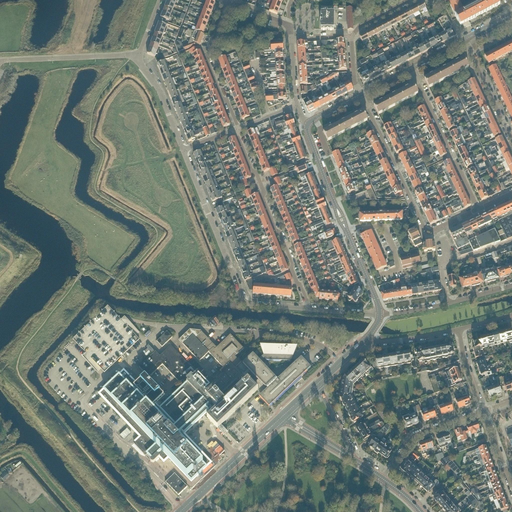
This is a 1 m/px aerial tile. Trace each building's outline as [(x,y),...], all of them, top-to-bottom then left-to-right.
[(213,8),(215,3),(208,0),(207,0),(206,3),(205,2),(204,5),(213,8)] [(446,0),(448,0),(449,4),(456,16),(455,16),(460,26),(463,25),(464,26),(469,23),(469,22),(500,5),(497,0),(485,0),(464,11),(458,0),(446,0)] [(279,9),(281,4),(273,1),(272,3),(271,3),(270,6),(279,9)] [(173,10),(175,5),(167,2),(165,7),(173,10)] [(421,14),(423,12),(422,10),(426,8),(423,3),(417,7),(420,12),(421,14)] [(211,13),(213,8),(204,5),(203,7),(204,7),(203,10),(211,13)] [(277,15),(279,9),(270,6),(269,9),(270,9),(269,12),(277,15)] [(172,13),(173,10),(165,7),(163,13),(172,16),(173,14),(172,13)] [(414,15),(420,12),(417,7),(411,10),(414,15)] [(209,18),(211,13),(203,10),(202,13),(201,13),(200,15),(209,18)] [(408,18),(414,15),(411,10),(405,13),(408,18)] [(334,30),(334,11),(321,11),(321,30),(334,30)] [(171,18),(172,16),(163,13),(161,18),(169,21),(170,18),(171,18)] [(409,20),(408,18),(405,13),(400,16),(402,21),(405,19),(406,21),(409,20)] [(207,24),(209,18),(200,15),(199,17),(200,18),(199,21),(207,24)] [(403,23),(402,21),(400,16),(394,19),(397,24),(400,22),(401,24),(403,23)] [(453,35),(455,34),(446,16),(438,20),(445,33),(448,40),(454,37),(453,35)] [(398,26),(397,24),(394,19),(389,22),(391,27),(394,25),(395,27),(398,26)] [(205,29),(207,24),(199,21),(198,23),(197,23),(196,25),(205,29)] [(392,29),(391,27),(389,22),(383,24),(384,26),(386,30),(389,28),(390,30),(392,29)] [(167,26),(159,23),(157,28),(166,32),(167,29),(166,29),(167,26)] [(203,34),(205,29),(196,25),(195,27),(196,28),(195,31),(203,34)] [(165,34),(166,32),(157,28),(155,33),(163,36),(164,34),(165,34)] [(193,44),(194,46),(198,45),(200,46),(204,35),(188,29),(187,32),(186,31),(186,34),(186,36),(191,38),(188,44),(189,45),(193,44)] [(369,39),(375,35),(372,30),(366,34),(369,39)] [(162,39),(163,36),(155,33),(153,38),(162,42),(163,40),(162,39)] [(443,43),(448,40),(445,33),(439,36),(443,43)] [(362,42),(369,39),(366,34),(360,37),(362,42)] [(427,39),(425,37),(425,36),(423,37),(425,40),(424,40),(425,43),(423,45),(426,52),(432,49),(428,42),(427,39)] [(437,46),(443,43),(439,36),(434,39),(437,46)] [(161,44),(162,42),(153,38),(151,44),(159,47),(160,44),(161,44)] [(432,49),(437,46),(434,39),(428,42),(432,49)] [(272,44),(273,44),(271,40),(270,41),(270,40),(264,43),(265,52),(283,50),(283,44),(274,44),(274,45),(272,45),(272,44)] [(183,47),(181,43),(177,41),(176,45),(178,53),(184,50),(183,47)] [(420,46),(417,41),(414,42),(417,48),(420,55),(426,52),(423,45),(420,46)] [(489,64),(493,61),(511,51),(511,41),(485,56),(489,64)] [(417,48),(414,42),(411,44),(411,45),(411,46),(412,46),(414,49),(411,51),(415,58),(420,55),(417,48)] [(158,49),(159,47),(151,44),(149,49),(158,52),(159,50),(158,49)] [(158,55),(158,52),(149,49),(147,54),(155,57),(156,54),(158,55)] [(395,55),(395,56),(392,50),(390,51),(392,54),(393,56),(395,60),(398,66),(404,63),(400,57),(397,58),(395,55)] [(196,59),(202,57),(200,51),(191,54),(191,55),(192,54),(192,56),(194,56),(196,59)] [(393,56),(392,54),(390,51),(388,52),(391,57),(390,58),(392,61),(389,63),(392,69),(398,66),(395,60),(393,56)] [(409,61),(415,58),(411,51),(406,54),(409,61)] [(404,63),(409,61),(406,54),(400,57),(404,63)] [(196,66),(205,62),(202,57),(196,59),(197,63),(195,64),(196,66)] [(455,74),(469,67),(464,59),(451,66),(455,74)] [(228,64),(232,63),(231,61),(220,65),(223,70),(229,67),(228,64)] [(386,64),(384,61),(382,62),(387,72),(392,69),(389,63),(386,64)] [(167,67),(166,67),(164,62),(157,64),(157,65),(158,65),(160,71),(167,68),(167,67)] [(200,71),(207,68),(205,62),(196,66),(197,68),(199,67),(200,71)] [(387,72),(382,62),(379,64),(380,67),(378,69),(381,75),(384,74),(387,72)] [(491,74),(498,71),(496,65),(495,66),(491,68),(491,67),(488,69),(491,74)] [(372,71),(370,69),(369,66),(366,67),(369,73),(366,74),(370,81),(375,78),(372,71)] [(381,75),(378,69),(376,66),(373,67),(374,70),(372,71),(375,78),(381,75)] [(442,81),(455,74),(451,66),(438,73),(442,81)] [(162,76),(169,74),(168,71),(170,70),(169,67),(167,68),(160,71),(162,76)] [(209,74),(208,71),(207,68),(200,71),(202,74),(200,75),(201,77),(209,74)] [(232,74),(236,73),(235,71),(225,75),(227,80),(233,77),(232,74)] [(494,80),(501,77),(498,71),(491,74),(494,80)] [(165,82),(171,80),(170,77),(172,76),(171,73),(169,74),(162,76),(165,82)] [(366,74),(363,76),(361,73),(358,74),(360,77),(360,78),(364,84),(370,81),(366,74)] [(429,88),(442,81),(438,73),(425,80),(429,88)] [(205,82),(211,79),(209,74),(201,77),(202,79),(203,79),(205,82)] [(497,86),(504,82),(501,77),(494,80),(497,86)] [(349,83),(347,78),(341,81),(344,86),(344,87),(344,86),(348,93),(353,90),(349,83)] [(205,89),(214,85),(211,79),(205,82),(206,86),(204,86),(205,89)] [(470,88),(477,85),(474,79),(468,82),(469,85),(464,88),(464,89),(465,91),(468,89),(470,88)] [(174,85),(173,85),(171,80),(165,82),(167,88),(175,85),(174,85)] [(236,84),(240,83),(239,81),(229,85),(231,90),(237,87),(236,84)] [(339,85),(337,82),(335,82),(339,89),(342,96),(348,93),(344,86),(344,87),(342,88),(340,85),(339,85)] [(499,91),(506,88),(504,82),(497,86),(499,91)] [(174,86),(175,86),(175,85),(167,88),(170,94),(176,92),(174,86)] [(216,91),(214,86),(214,85),(205,89),(206,91),(208,90),(209,94),(216,91)] [(405,101),(418,94),(414,85),(400,92),(405,101)] [(473,94),(479,90),(477,85),(470,88),(468,89),(469,91),(469,92),(472,91),(473,94)] [(337,90),(336,89),(335,88),(332,90),(332,89),(332,90),(333,92),(337,99),(342,96),(339,89),(337,90)] [(502,97),(509,93),(506,88),(499,91),(502,97)] [(477,99),(482,96),(479,90),(473,94),(475,97),(472,98),(473,100),(476,99),(477,99)] [(172,100),(181,96),(179,91),(176,92),(170,94),(172,100)] [(210,100),(212,99),(218,97),(216,91),(209,94),(211,97),(209,98),(210,100)] [(240,95),(244,93),(243,91),(233,95),(235,100),(241,97),(240,95)] [(331,101),(337,99),(333,92),(328,95),(331,101)] [(392,108),(405,101),(400,92),(387,99),(392,108)] [(504,102),(511,99),(509,93),(502,97),(504,102)] [(326,104),(331,101),(328,95),(323,98),(326,104)] [(174,106),(181,104),(184,102),(182,96),(181,96),(172,100),(174,106)] [(485,101),(482,96),(477,99),(476,99),(473,100),(474,102),(474,103),(477,101),(478,104),(485,101)] [(214,105),(221,102),(218,97),(212,99),(214,105)] [(318,98),(317,97),(316,98),(317,101),(320,107),(326,104),(323,98),(319,100),(318,98)] [(444,105),(442,101),(445,100),(444,99),(444,97),(435,101),(435,102),(438,107),(444,105)] [(312,104),(311,103),(308,98),(302,101),(303,101),(305,106),(309,113),(315,110),(312,104)] [(315,110),(320,107),(317,101),(316,98),(315,98),(313,99),(314,101),(311,103),(312,104),(315,110)] [(378,115),(392,108),(387,99),(374,106),(378,115)] [(244,105),(248,103),(247,101),(237,105),(239,110),(245,107),(244,105)] [(471,113),(471,114),(476,112),(481,110),(482,109),(487,107),(485,101),(478,104),(480,107),(477,109),(471,113)] [(216,111),(223,108),(221,102),(214,105),(216,111)] [(184,108),(183,109),(181,104),(174,106),(177,112),(184,109),(184,108)] [(448,106),(445,107),(444,105),(438,107),(440,113),(446,110),(449,109),(452,108),(451,106),(448,107),(448,106)] [(422,118),(428,115),(424,106),(418,110),(419,113),(418,114),(420,116),(421,116),(422,118)] [(486,114),(490,112),(487,107),(482,109),(481,110),(476,112),(477,115),(479,114),(481,117),(482,116),(484,116),(483,115),(486,114)] [(179,118),(186,115),(188,114),(186,108),(184,109),(177,112),(179,118)] [(219,116),(225,114),(223,108),(216,111),(214,111),(215,113),(217,113),(219,116)] [(443,119),(449,116),(446,110),(440,113),(443,119)] [(248,115),(252,113),(251,111),(241,115),(243,120),(250,117),(248,115)] [(354,127),(367,120),(363,112),(350,119),(354,127)] [(478,125),(492,118),(490,112),(486,114),(483,115),(484,116),(482,116),(481,117),(482,120),(477,122),(478,125)] [(187,118),(189,117),(188,114),(186,115),(179,118),(181,124),(188,121),(187,118)] [(219,123),(228,119),(225,114),(219,116),(220,120),(218,121),(219,123)] [(281,124),(293,120),(291,114),(287,116),(288,117),(284,119),(285,121),(284,121),(283,121),(276,124),(274,119),(273,120),(273,121),(271,122),(273,127),(276,126),(281,124)] [(425,124),(431,121),(428,115),(422,118),(419,120),(416,121),(417,123),(420,121),(421,123),(423,122),(425,124)] [(451,120),(449,116),(443,119),(446,125),(452,122),(458,119),(457,117),(454,118),(451,120)] [(448,131),(450,130),(455,128),(454,127),(457,126),(455,122),(461,120),(460,118),(458,119),(452,122),(446,125),(448,130),(448,131)] [(489,126),(495,123),(492,118),(478,125),(477,125),(478,127),(482,125),(484,124),(485,124),(487,127),(489,126)] [(223,128),(230,125),(228,119),(219,123),(220,125),(222,124),(223,128)] [(341,134),(354,127),(350,119),(337,126),(341,134)] [(189,124),(191,123),(190,120),(188,121),(181,124),(184,130),(190,127),(189,124)] [(283,129),(285,128),(294,124),(293,120),(281,124),(283,129)] [(394,124),(397,123),(396,121),(391,124),(384,127),(386,132),(396,128),(394,124)] [(424,131),(427,129),(433,127),(431,121),(425,124),(426,127),(423,128),(424,129),(424,131)] [(486,135),(498,129),(495,123),(489,126),(487,127),(486,128),(487,131),(485,133),(486,135)] [(284,133),(296,129),(294,124),(285,128),(286,131),(284,132),(284,133)] [(328,141),(341,134),(337,126),(323,133),(328,141)] [(464,132),(461,126),(457,128),(458,130),(456,131),(451,133),(450,134),(453,140),(458,137),(459,137),(462,135),(461,134),(464,132)] [(191,130),(192,129),(191,127),(190,127),(184,130),(186,136),(193,133),(191,130)] [(433,127),(427,129),(424,131),(425,133),(426,133),(428,132),(430,135),(436,132),(433,127)] [(396,128),(386,132),(389,138),(398,133),(401,132),(405,130),(405,128),(398,131),(396,128)] [(492,139),(500,135),(498,129),(486,135),(484,135),(485,137),(489,135),(490,136),(490,135),(492,139)] [(250,138),(256,136),(254,130),(248,132),(250,138)] [(199,135),(198,131),(193,133),(186,136),(189,142),(188,142),(189,142),(192,141),(195,140),(195,139),(194,137),(199,135)] [(373,132),(367,135),(369,141),(376,138),(373,132)] [(427,143),(432,141),(439,138),(436,132),(430,135),(428,136),(429,139),(428,140),(429,140),(426,141),(427,143)] [(283,143),(287,142),(299,137),(297,133),(290,136),(291,138),(286,140),(286,139),(282,141),(283,143)] [(391,143),(398,140),(401,139),(399,135),(398,133),(389,138),(391,143)] [(456,145),(462,142),(464,141),(463,137),(468,135),(467,133),(465,134),(462,135),(459,137),(458,137),(453,140),(456,145)] [(252,144),(259,141),(256,136),(250,138),(252,144)] [(231,146),(237,143),(235,137),(227,141),(228,143),(229,142),(231,146)] [(498,146),(504,143),(501,137),(495,140),(498,146)] [(369,148),(372,146),(378,143),(376,138),(369,141),(371,143),(364,146),(366,149),(369,148)] [(438,145),(441,143),(439,138),(432,141),(427,143),(428,145),(430,144),(432,148),(435,146),(438,145)] [(405,141),(403,142),(401,139),(398,140),(391,143),(394,148),(406,143),(405,141)] [(260,143),(261,143),(261,141),(259,141),(252,144),(255,150),(261,147),(260,143)] [(286,151),(290,150),(302,146),(300,141),(293,144),(294,146),(285,149),(286,151)] [(470,146),(473,144),(472,142),(467,145),(467,144),(463,146),(462,142),(456,145),(458,151),(464,148),(467,147),(470,146)] [(240,149),(237,143),(231,146),(228,147),(230,153),(231,152),(232,152),(233,152),(240,149)] [(374,152),(381,149),(378,143),(372,146),(374,152)] [(407,145),(406,143),(394,148),(397,154),(403,151),(406,149),(404,146),(407,145)] [(435,153),(444,149),(441,143),(438,145),(435,146),(432,148),(434,151),(435,153)] [(495,147),(497,153),(498,153),(500,151),(507,148),(504,143),(498,146),(495,147)] [(262,149),(264,148),(263,146),(261,147),(255,150),(257,155),(263,153),(262,149)] [(293,154),(296,153),(304,150),(302,146),(290,150),(286,151),(286,153),(292,151),(293,154)] [(407,155),(406,154),(411,152),(416,149),(416,147),(405,152),(406,153),(399,156),(401,162),(410,158),(411,157),(410,153),(407,155)] [(461,157),(467,154),(464,148),(458,151),(461,157)] [(497,159),(500,158),(509,154),(509,152),(507,148),(500,151),(498,153),(499,156),(496,158),(497,159)] [(242,155),(240,149),(233,152),(232,152),(231,152),(232,154),(234,154),(236,157),(242,155)] [(377,157),(383,154),(381,149),(374,152),(377,157)] [(447,155),(444,149),(435,153),(436,155),(436,156),(439,154),(441,158),(437,160),(438,162),(443,159),(442,157),(447,155)] [(291,159),(293,158),(305,154),(304,150),(296,153),(297,154),(290,157),(291,159)] [(196,160),(203,158),(200,152),(193,154),(194,155),(194,154),(196,160)] [(264,155),(266,154),(265,152),(263,153),(257,155),(259,161),(266,158),(264,155)] [(334,160),(341,157),(339,152),(332,154),(334,160)] [(384,161),(386,160),(383,154),(377,157),(380,163),(384,161)] [(464,163),(470,160),(467,154),(461,157),(464,163)] [(501,160),(503,164),(511,159),(509,154),(500,158),(501,160)] [(238,163),(244,160),(242,155),(236,157),(238,163)] [(198,166),(205,164),(208,162),(206,156),(203,158),(196,160),(198,166)] [(345,159),(344,156),(341,157),(334,160),(337,166),(346,162),(348,161),(347,158),(345,159)] [(466,169),(468,168),(472,166),(472,165),(474,164),(476,164),(474,160),(476,159),(475,157),(472,159),(470,160),(464,163),(466,168),(466,169)] [(266,161),(268,160),(267,158),(266,158),(259,161),(262,167),(268,164),(266,161)] [(412,161),(410,158),(401,162),(403,166),(404,165),(405,167),(409,165),(411,164),(414,163),(413,160),(412,161)] [(505,169),(508,168),(511,165),(511,159),(503,164),(505,169)] [(240,169),(246,166),(244,160),(238,163),(236,164),(237,166),(239,165),(240,169)] [(292,164),(289,165),(287,160),(285,161),(288,169),(293,167),(292,164)] [(380,169),(382,168),(384,167),(389,165),(386,160),(384,161),(380,163),(381,166),(379,167),(380,169)] [(445,163),(444,160),(439,163),(440,165),(443,164),(445,167),(442,168),(442,169),(440,170),(441,172),(452,166),(449,160),(445,163)] [(407,173),(413,170),(414,170),(417,168),(415,165),(418,163),(417,161),(414,163),(411,164),(409,165),(405,167),(406,169),(405,169),(407,173)] [(201,172),(207,170),(211,168),(208,162),(205,164),(198,166),(201,172)] [(348,163),(347,164),(346,162),(337,166),(339,171),(342,170),(345,169),(349,167),(348,163)] [(269,170),(270,170),(268,164),(262,167),(264,172),(269,170)] [(300,173),(307,170),(305,165),(288,171),(289,173),(297,170),(298,174),(300,173)] [(385,174),(391,171),(389,165),(384,167),(382,168),(384,171),(385,174)] [(240,173),(241,175),(242,175),(244,174),(249,172),(246,166),(240,169),(242,172),(240,173)] [(449,175),(455,172),(452,166),(441,172),(435,174),(436,176),(438,175),(444,172),(446,176),(449,175)] [(480,173),(477,166),(475,166),(476,168),(474,169),(472,170),(469,171),(468,172),(471,178),(476,175),(477,175),(477,174),(480,173)] [(350,173),(352,172),(350,167),(349,167),(345,169),(342,170),(339,171),(341,177),(348,174),(350,173)] [(203,178),(210,175),(213,174),(211,168),(207,170),(201,172),(203,178)] [(415,173),(414,170),(413,170),(407,173),(408,177),(409,176),(410,178),(416,175),(423,172),(424,172),(423,170),(421,171),(421,170),(415,173)] [(389,178),(394,176),(391,171),(385,174),(387,178),(387,179),(388,179),(389,178)] [(474,183),(480,180),(481,180),(480,176),(485,173),(484,171),(480,173),(477,174),(477,175),(476,175),(471,178),(474,183)] [(241,181),(245,180),(246,180),(251,178),(249,172),(244,174),(242,175),(241,175),(242,177),(240,178),(241,181)] [(312,174),(309,175),(308,172),(299,175),(302,183),(303,183),(313,178),(314,178),(312,174)] [(412,184),(419,181),(421,180),(422,179),(420,176),(424,174),(423,172),(416,175),(410,178),(411,180),(410,180),(412,184)] [(443,184),(451,181),(456,178),(458,178),(455,172),(449,175),(446,176),(448,180),(442,182),(443,184)] [(353,179),(350,173),(348,174),(341,177),(344,183),(350,180),(353,179)] [(206,184),(215,180),(213,174),(210,175),(203,178),(206,184)] [(381,182),(382,184),(388,181),(390,185),(396,182),(394,176),(389,178),(388,179),(387,179),(384,181),(381,182)] [(460,183),(458,178),(456,178),(451,181),(443,184),(444,186),(449,183),(450,184),(452,183),(454,186),(460,183)] [(412,184),(414,189),(421,186),(420,184),(423,182),(422,179),(421,180),(419,181),(412,184)] [(483,183),(482,179),(481,180),(480,180),(474,183),(476,189),(482,186),(485,185),(484,183),(484,182),(483,183)] [(511,179),(511,180),(508,182),(500,185),(503,191),(506,189),(505,185),(511,182),(511,179)] [(208,190),(218,186),(215,180),(206,184),(208,190)] [(243,189),(249,186),(246,180),(245,180),(241,181),(240,182),(243,189)] [(351,183),(350,180),(344,183),(346,188),(358,183),(357,182),(354,183),(354,182),(351,183)] [(303,190),(304,192),(305,192),(305,191),(306,191),(317,186),(316,182),(308,185),(309,187),(303,190)] [(386,193),(399,187),(396,182),(390,185),(392,188),(385,191),(386,193)] [(348,194),(355,191),(353,188),(356,187),(356,186),(359,185),(358,183),(346,188),(348,194)] [(457,192),(463,189),(460,183),(454,186),(457,192)] [(210,196),(220,192),(218,186),(208,190),(210,196)] [(312,194),(319,190),(317,186),(306,191),(305,191),(305,192),(306,193),(309,192),(310,194),(312,194)] [(482,186),(476,189),(479,195),(485,192),(482,186)] [(402,192),(399,187),(386,193),(387,195),(394,192),(395,196),(398,195),(399,198),(403,196),(403,195),(402,193),(402,192)] [(376,200),(372,189),(367,191),(366,191),(370,200),(376,200)] [(466,194),(463,189),(457,192),(448,196),(448,198),(453,196),(458,194),(459,197),(460,197),(466,194)] [(244,192),(247,199),(251,197),(253,196),(250,190),(244,192)] [(308,198),(308,200),(309,199),(321,195),(319,190),(312,194),(310,194),(311,197),(308,198)] [(417,198),(424,195),(422,190),(415,193),(417,198)] [(216,201),(221,198),(222,198),(220,192),(210,196),(213,202),(216,201)] [(282,195),(281,195),(279,192),(273,195),(275,200),(282,197),(283,197),(282,195)] [(420,204),(427,200),(425,197),(428,196),(431,194),(430,192),(424,195),(417,198),(420,204)] [(492,193),(487,196),(485,192),(479,195),(482,200),(481,200),(482,201),(488,198),(490,196),(493,195),(492,193)] [(253,196),(251,197),(253,200),(251,201),(252,203),(260,200),(258,194),(253,196)] [(456,206),(459,204),(462,203),(468,200),(466,194),(460,197),(459,197),(461,201),(451,205),(446,207),(447,210),(450,209),(452,208),(453,207),(456,206)] [(285,200),(283,201),(282,197),(275,200),(277,205),(284,203),(285,202),(285,200)] [(313,203),(315,207),(324,203),(323,199),(315,202),(313,203)] [(434,201),(431,203),(429,199),(427,200),(420,204),(423,209),(435,203),(434,201)] [(465,209),(471,206),(468,200),(462,203),(459,204),(456,206),(453,207),(455,210),(461,207),(462,210),(465,209)] [(287,205),(285,206),(284,203),(277,205),(279,211),(286,208),(288,207),(287,205)] [(433,206),(436,205),(435,203),(423,209),(425,214),(434,210),(433,206)] [(507,240),(511,237),(511,203),(493,211),(502,230),(504,235),(507,240)] [(228,212),(231,211),(228,205),(225,207),(219,209),(216,210),(218,216),(228,212)] [(256,214),(264,211),(262,205),(256,208),(257,211),(255,212),(256,214)] [(315,216),(316,216),(321,214),(328,211),(326,207),(318,210),(319,212),(314,214),(315,216)] [(289,211),(287,211),(286,208),(279,211),(282,216),(288,214),(290,213),(289,211)] [(402,213),(385,214),(385,210),(379,210),(379,214),(360,214),(360,222),(380,221),(380,223),(383,223),(383,221),(402,220),(402,213)] [(439,212),(436,213),(434,210),(425,214),(428,220),(437,215),(440,214),(439,212)] [(267,216),(264,211),(256,214),(257,216),(259,215),(260,219),(267,216)] [(496,233),(502,230),(493,211),(487,214),(494,229),(496,233)] [(231,218),(228,212),(218,216),(221,222),(231,218)] [(291,216),(289,217),(288,214),(282,216),(284,222),(290,219),(292,218),(291,216)] [(487,232),(494,229),(487,214),(481,217),(485,227),(487,232)] [(312,227),(331,220),(329,215),(322,219),(323,221),(321,222),(321,221),(311,225),(312,227)] [(437,222),(439,220),(437,215),(428,220),(430,225),(437,222)] [(260,225),(269,221),(267,216),(260,219),(261,222),(260,223),(260,225)] [(465,235),(466,237),(468,240),(470,244),(473,252),(480,250),(493,245),(494,245),(488,233),(487,232),(485,227),(481,217),(468,223),(461,226),(465,235)] [(230,225),(233,224),(231,218),(221,222),(223,228),(230,225)] [(293,222),(292,222),(290,219),(284,222),(286,227),(292,224),(294,224),(293,222)] [(331,225),(333,224),(331,220),(312,227),(311,228),(312,231),(317,230),(316,228),(325,225),(325,227),(327,230),(332,228),(331,225)] [(271,227),(269,223),(269,221),(260,225),(261,227),(263,226),(264,229),(271,227)] [(236,226),(235,223),(233,224),(230,225),(223,228),(226,234),(235,230),(236,230),(234,227),(236,226)] [(288,232),(295,230),(292,224),(286,227),(288,232)] [(466,237),(465,235),(461,226),(449,232),(458,250),(470,244),(468,240),(466,237)] [(265,236),(273,232),(271,227),(264,229),(266,233),(264,233),(265,236)] [(408,236),(409,238),(418,234),(416,229),(415,229),(413,227),(409,229),(411,231),(408,233),(409,236),(408,236)] [(333,234),(336,233),(334,229),(331,231),(318,236),(320,239),(323,238),(324,240),(326,239),(334,236),(333,234)] [(500,242),(496,233),(494,229),(487,232),(488,233),(494,245),(500,242)] [(228,240),(233,238),(235,237),(237,236),(235,230),(226,234),(228,240)] [(290,238),(297,235),(295,230),(288,232),(290,238)] [(501,236),(504,235),(502,230),(496,233),(500,242),(503,241),(501,236)] [(387,266),(384,260),(371,231),(361,236),(376,271),(387,266)] [(269,240),(275,238),(273,232),(265,236),(266,238),(267,237),(269,240)] [(420,240),(421,239),(418,234),(409,238),(410,241),(411,240),(413,243),(420,240)] [(300,238),(298,239),(297,235),(290,238),(293,243),(301,240),(300,238)] [(230,246),(237,243),(236,240),(239,239),(237,236),(235,237),(233,238),(228,240),(230,246)] [(269,246),(278,243),(275,238),(269,240),(270,244),(268,244),(269,246)] [(339,239),(336,240),(332,242),(333,245),(327,247),(328,250),(341,244),(339,239)] [(422,244),(420,240),(413,243),(415,248),(417,247),(418,250),(422,245),(422,244)] [(242,244),(241,245),(240,242),(237,243),(230,246),(233,252),(239,249),(243,248),(242,244)] [(273,251),(280,248),(278,243),(269,246),(270,249),(272,248),(273,251)] [(301,246),(303,245),(302,243),(294,247),(296,252),(303,249),(301,246)] [(428,253),(430,253),(429,243),(423,243),(423,244),(422,245),(418,250),(424,249),(424,252),(427,252),(428,253)] [(343,246),(342,246),(341,244),(328,250),(329,252),(335,249),(336,252),(344,248),(343,246)] [(275,257),(282,254),(280,248),(273,251),(275,257)] [(344,251),(345,251),(344,248),(336,252),(337,254),(331,256),(332,259),(345,253),(344,251)] [(235,258),(242,255),(239,249),(233,252),(235,258)] [(303,252),(305,251),(304,249),(303,249),(296,252),(298,258),(305,255),(303,252)] [(421,265),(418,253),(400,258),(403,269),(421,265)] [(238,264),(244,261),(243,258),(246,257),(244,254),(242,255),(235,258),(238,264)] [(277,262),(284,259),(282,254),(275,257),(274,257),(274,259),(276,259),(277,262)] [(306,257),(307,256),(307,254),(305,255),(298,258),(300,263),(307,260),(306,257)] [(348,260),(349,260),(348,257),(340,261),(341,263),(334,266),(335,268),(336,268),(349,262),(348,260)] [(278,268),(286,265),(284,259),(277,262),(279,265),(277,266),(278,268)] [(303,268),(309,266),(307,260),(300,263),(303,268)] [(246,267),(244,261),(238,264),(240,270),(246,267)] [(492,282),(496,281),(496,279),(498,278),(495,268),(496,267),(495,265),(494,261),(491,262),(492,268),(493,271),(489,272),(492,282)] [(508,275),(511,274),(507,262),(505,263),(506,267),(503,268),(506,277),(509,276),(508,275)] [(503,268),(500,270),(497,264),(495,265),(496,267),(500,278),(503,277),(503,278),(506,277),(503,268)] [(282,273),(289,270),(286,265),(278,268),(279,270),(280,269),(282,273)] [(310,268),(312,267),(311,265),(309,266),(303,268),(305,274),(311,271),(310,268)] [(242,275),(250,272),(251,272),(249,266),(246,267),(240,270),(242,275)] [(489,270),(484,271),(483,266),(479,267),(481,274),(481,275),(483,274),(485,282),(487,281),(488,283),(492,282),(489,272),(489,270)] [(338,275),(339,278),(342,276),(353,272),(352,269),(353,269),(352,267),(344,270),(345,272),(338,275)] [(307,279),(314,277),(311,271),(305,274),(307,279)] [(250,275),(251,274),(250,272),(242,275),(245,281),(245,282),(246,281),(251,279),(250,275)] [(354,272),(353,272),(342,276),(344,280),(342,280),(343,283),(348,280),(356,277),(355,275),(354,272)] [(454,277),(455,276),(454,274),(451,274),(451,277),(451,279),(448,279),(448,278),(450,288),(456,287),(454,277)] [(480,275),(481,275),(481,274),(473,276),(476,286),(480,285),(480,283),(482,283),(480,275)] [(314,279),(316,278),(315,276),(314,277),(307,279),(309,285),(316,282),(314,279)] [(472,287),(476,286),(473,276),(467,277),(469,286),(472,286),(472,287)] [(356,278),(356,277),(348,280),(350,283),(347,284),(348,287),(351,286),(358,283),(357,280),(358,280),(356,277),(356,278)] [(462,288),(469,286),(467,277),(460,279),(462,288)] [(289,288),(273,287),(272,296),(291,297),(292,288),(293,280),(292,279),(287,280),(287,283),(290,282),(289,288)] [(361,289),(361,288),(359,284),(355,285),(356,288),(352,293),(359,298),(360,296),(361,297),(363,294),(362,294),(363,293),(359,291),(361,289)] [(273,287),(254,285),(253,291),(253,294),(272,296),(273,287)] [(318,287),(311,290),(313,290),(316,297),(319,297),(320,292),(318,287)] [(339,294),(339,293),(332,293),(332,301),(338,301),(338,298),(340,298),(340,294),(339,294)] [(357,300),(359,298),(352,293),(348,298),(348,299),(348,300),(348,301),(349,301),(350,301),(351,301),(351,300),(355,303),(356,302),(356,303),(358,300),(357,300)] [(106,306),(74,336),(87,350),(82,355),(96,370),(98,369),(101,366),(104,370),(137,339),(133,334),(136,332),(122,316),(119,319),(106,306)] [(124,371),(99,394),(132,428),(141,437),(140,438),(138,440),(136,442),(136,441),(136,442),(140,446),(141,447),(141,446),(142,448),(145,451),(145,452),(145,451),(147,454),(148,454),(152,458),(151,459),(151,460),(151,461),(151,462),(152,462),(153,463),(154,462),(155,462),(159,457),(160,457),(162,459),(164,461),(168,457),(191,481),(211,463),(205,456),(202,453),(189,439),(186,437),(184,434),(184,433),(188,429),(189,429),(189,428),(193,425),(194,425),(193,424),(198,420),(203,415),(203,416),(203,415),(204,416),(206,419),(207,418),(208,418),(209,419),(210,419),(211,418),(211,417),(212,417),(211,416),(211,415),(221,425),(251,397),(254,394),(257,391),(261,395),(260,397),(269,407),(271,405),(273,403),(275,401),(275,402),(275,401),(301,377),(303,375),(303,376),(303,375),(311,368),(311,367),(301,358),(301,357),(277,380),(276,378),(261,362),(265,358),(266,360),(291,361),(293,357),(295,351),(297,347),(260,346),(263,352),(264,355),(259,360),(257,358),(253,354),(252,354),(252,355),(251,355),(251,356),(250,356),(250,357),(248,358),(244,362),(243,363),(248,369),(247,371),(243,375),(242,374),(236,367),(240,363),(241,362),(240,360),(239,359),(237,360),(235,357),(237,356),(244,349),(238,343),(237,343),(236,342),(237,341),(236,340),(233,338),(230,335),(217,348),(201,331),(190,330),(179,340),(184,345),(199,362),(209,353),(216,361),(223,368),(223,369),(215,375),(213,378),(209,381),(208,380),(206,378),(208,377),(206,374),(207,373),(205,372),(204,373),(201,376),(197,372),(196,373),(190,366),(188,363),(187,363),(171,346),(167,350),(168,351),(165,353),(164,352),(160,356),(155,352),(144,363),(142,364),(139,367),(141,370),(145,373),(149,378),(161,366),(162,366),(163,365),(168,370),(170,373),(180,383),(183,380),(184,382),(186,384),(187,383),(187,384),(185,386),(184,386),(184,387),(180,391),(179,391),(180,391),(178,393),(175,396),(174,397),(172,399),(171,400),(170,400),(166,405),(165,404),(165,405),(161,409),(160,409),(160,408),(155,403),(164,396),(145,376),(136,384),(135,382),(124,371)] [(504,332),(503,332),(503,331),(501,331),(501,332),(498,333),(501,344),(507,342),(504,332)] [(162,347),(172,337),(167,332),(157,341),(162,347)] [(498,333),(497,333),(495,333),(495,334),(492,335),(495,346),(501,344),(498,333)] [(492,335),(491,335),(490,334),(489,335),(489,336),(486,336),(489,347),(495,346),(492,335)] [(486,336),(485,337),(484,336),(483,336),(482,337),(480,338),(482,349),(489,347),(486,336)] [(482,349),(480,338),(479,337),(473,339),(474,341),(473,342),(474,346),(475,348),(473,349),(475,359),(482,357),(480,350),(482,349)] [(453,346),(452,346),(452,345),(447,346),(446,346),(448,357),(454,356),(453,354),(454,354),(453,349),(454,348),(454,347),(454,346),(453,346)] [(423,351),(422,349),(418,350),(415,351),(415,354),(416,354),(417,358),(418,358),(418,361),(419,361),(420,362),(422,361),(422,362),(423,363),(425,363),(423,351)] [(409,352),(406,353),(406,352),(403,352),(403,353),(402,353),(404,365),(411,364),(412,367),(414,368),(415,374),(417,373),(414,357),(412,357),(412,355),(410,355),(409,352)] [(402,353),(400,354),(399,353),(396,354),(398,366),(404,365),(402,353)] [(396,354),(393,355),(393,354),(389,355),(389,356),(391,367),(398,366),(396,354)] [(391,367),(389,356),(386,356),(386,355),(382,356),(383,357),(382,357),(384,368),(391,367)] [(382,357),(379,357),(376,357),(376,358),(375,358),(375,360),(375,362),(376,362),(377,369),(384,368),(382,357)] [(484,361),(489,360),(488,357),(480,359),(481,362),(480,362),(477,363),(478,363),(477,364),(479,370),(486,367),(484,361)] [(365,363),(366,362),(364,360),(363,361),(363,360),(362,361),(360,363),(358,365),(365,372),(371,367),(368,362),(366,363),(365,363)] [(361,376),(365,372),(358,365),(355,367),(356,367),(354,369),(361,376)] [(491,372),(490,368),(492,367),(492,365),(489,366),(486,367),(479,370),(481,376),(482,375),(482,376),(485,375),(484,374),(491,372),(492,375),(497,373),(497,370),(491,372)] [(457,369),(455,370),(454,367),(448,369),(445,370),(446,373),(448,379),(459,375),(459,373),(459,372),(458,369),(458,370),(457,369)] [(357,380),(361,376),(354,369),(353,369),(351,371),(350,373),(357,380)] [(353,384),(357,380),(350,373),(349,373),(347,375),(347,376),(346,376),(343,379),(353,384)] [(461,377),(460,377),(459,375),(448,379),(451,388),(457,386),(461,384),(460,382),(462,381),(461,380),(462,380),(461,377)] [(352,390),(353,384),(343,379),(342,385),(341,385),(341,388),(341,389),(352,390)] [(498,384),(494,386),(492,380),(490,381),(491,384),(491,385),(495,396),(498,395),(498,396),(501,395),(501,394),(498,384)] [(488,394),(489,398),(490,398),(490,399),(493,397),(495,396),(491,385),(485,388),(487,394),(488,394)] [(352,390),(341,389),(340,389),(340,392),(341,392),(340,398),(351,396),(352,390)] [(351,396),(340,398),(342,403),(342,402),(343,403),(342,403),(344,406),(345,406),(353,401),(351,396)] [(470,405),(468,398),(467,396),(461,398),(465,407),(470,405)] [(461,398),(461,397),(455,399),(459,409),(465,407),(461,398)] [(356,402),(359,401),(358,399),(355,400),(353,401),(345,406),(346,408),(345,409),(347,411),(347,412),(356,407),(355,403),(356,402)] [(435,406),(433,401),(430,402),(432,407),(427,409),(430,420),(436,417),(435,415),(438,414),(435,406)] [(362,407),(362,406),(361,404),(356,407),(347,412),(349,414),(348,414),(349,416),(350,416),(350,417),(359,412),(358,409),(362,407)] [(447,413),(445,406),(444,404),(438,406),(442,415),(447,413)] [(447,413),(453,411),(451,404),(445,406),(447,413)] [(415,414),(418,413),(416,407),(413,408),(415,413),(411,415),(410,411),(408,412),(410,418),(413,426),(419,424),(415,414)] [(430,420),(427,409),(426,409),(423,410),(423,411),(423,412),(421,413),(424,422),(430,420)] [(365,412),(364,411),(363,410),(359,412),(350,417),(351,419),(352,422),(353,421),(353,422),(354,422),(354,423),(357,422),(356,421),(359,419),(362,417),(361,414),(365,412)] [(410,418),(408,418),(407,416),(403,418),(406,425),(405,426),(406,428),(406,427),(407,428),(413,426),(410,418)] [(370,429),(370,428),(367,423),(365,424),(364,424),(357,428),(357,429),(356,429),(358,433),(359,432),(360,434),(370,429)] [(364,441),(368,440),(367,439),(371,436),(373,435),(371,432),(378,428),(378,427),(379,426),(378,424),(374,426),(372,428),(370,429),(360,434),(364,441),(364,440),(364,441)] [(386,435),(392,427),(388,424),(382,432),(386,435)] [(480,430),(478,427),(477,424),(467,428),(468,431),(465,432),(466,434),(471,432),(472,435),(477,433),(476,432),(480,430)] [(462,433),(461,430),(455,432),(457,439),(460,438),(462,442),(467,439),(465,432),(462,433)] [(447,443),(451,441),(448,434),(442,437),(446,446),(447,449),(449,449),(448,446),(447,443)] [(380,454),(391,438),(389,436),(384,444),(381,442),(374,451),(378,454),(378,453),(380,454)] [(395,437),(393,436),(391,438),(380,454),(386,459),(386,458),(387,459),(390,456),(389,455),(392,451),(392,450),(393,448),(388,445),(389,444),(390,444),(394,439),(398,442),(400,440),(395,437)] [(447,449),(446,446),(442,437),(436,439),(440,448),(443,446),(443,448),(444,447),(445,450),(447,449)] [(381,442),(382,441),(379,439),(378,442),(374,439),(371,444),(371,443),(370,443),(369,444),(368,445),(369,446),(370,447),(369,447),(374,451),(381,442)] [(428,452),(434,450),(431,441),(425,443),(428,452)] [(429,456),(428,453),(428,452),(425,443),(419,445),(422,455),(426,454),(427,456),(429,456)] [(478,456),(481,455),(488,452),(486,447),(479,449),(473,451),(474,453),(476,452),(478,456)] [(483,461),(490,458),(488,452),(481,455),(483,461)] [(421,462),(423,460),(414,453),(412,456),(421,462)] [(414,463),(416,460),(412,457),(410,459),(404,466),(403,466),(402,466),(401,467),(401,468),(402,469),(402,470),(406,473),(412,466),(410,463),(412,461),(414,463)] [(482,467),(485,466),(492,464),(490,458),(483,461),(480,462),(480,464),(482,467)] [(414,464),(412,466),(406,473),(409,475),(411,476),(418,468),(420,466),(419,465),(418,465),(417,466),(414,464)] [(423,469),(425,467),(422,464),(420,466),(418,468),(411,476),(413,477),(412,478),(415,481),(423,472),(421,470),(423,468),(423,469)] [(487,472),(494,469),(492,464),(485,466),(487,472)] [(486,479),(489,478),(496,475),(494,469),(487,472),(484,473),(484,475),(486,479)] [(425,475),(426,474),(423,472),(415,481),(418,483),(420,484),(427,476),(425,475)] [(179,496),(187,487),(175,474),(166,482),(179,496)] [(491,483),(498,481),(496,475),(489,478),(491,483)] [(429,477),(428,478),(427,476),(420,484),(422,485),(421,486),(424,489),(432,480),(429,477)] [(435,481),(434,482),(432,480),(424,489),(423,489),(427,492),(428,492),(428,493),(429,493),(430,493),(431,492),(431,491),(430,490),(432,489),(435,486),(437,486),(438,484),(438,483),(436,481),(435,481)] [(490,490),(493,489),(500,486),(498,481),(491,483),(488,484),(488,486),(490,490)] [(495,495),(502,492),(500,486),(493,489),(495,495)] [(446,495),(445,496),(441,490),(433,496),(435,499),(434,499),(437,503),(446,495)] [(494,501),(497,500),(504,497),(502,492),(495,495),(492,496),(489,497),(490,498),(493,497),(494,501)] [(469,507),(476,500),(471,494),(467,497),(470,501),(466,504),(469,507)] [(442,508),(451,500),(448,496),(447,497),(446,495),(437,503),(438,502),(440,504),(439,505),(441,507),(442,507),(442,508)] [(499,506),(506,503),(504,497),(497,500),(499,506)] [(454,504),(451,500),(442,508),(443,508),(443,509),(444,511),(445,511),(448,511),(455,507),(453,505),(454,504)] [(475,509),(478,502),(476,500),(469,507),(471,506),(473,508),(475,509)] [(507,511),(507,509),(508,509),(506,503),(499,506),(501,511),(502,511),(507,511)]
